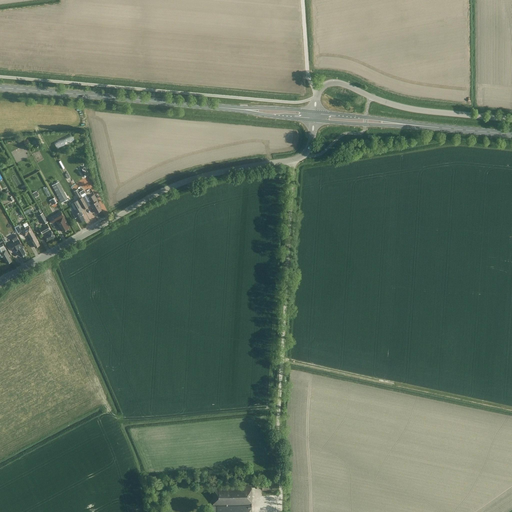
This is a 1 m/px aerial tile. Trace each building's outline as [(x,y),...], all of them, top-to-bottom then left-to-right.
[(56,143),(59,149),(76,139),(72,134),(56,143)] [(51,185),(61,203),(68,199),(58,182),(51,185)] [(88,207),(82,197),(77,189),(73,191),(78,199),(83,209),(88,207)] [(93,204),(90,205),(91,206),(92,208),(93,208),(96,213),(101,210),(99,206),(100,205),(99,203),(94,194),(89,197),(93,204)] [(83,209),(78,199),(70,204),(76,213),(73,215),(75,218),(76,217),(79,222),(84,219),(82,215),(83,215),(81,211),(83,209)] [(42,213),(40,208),(35,211),(36,212),(39,211),(41,214),(38,216),(43,225),(48,222),(43,212),(42,213)] [(60,227),(63,232),(69,228),(60,211),(49,218),(51,223),(55,221),(57,224),(59,227),(60,227)] [(39,229),(46,241),(54,237),(47,224),(39,229)] [(37,240),(29,226),(22,231),(25,236),(28,234),(31,239),(30,240),(32,243),(35,247),(39,245),(36,241),(37,240)] [(23,247),(18,239),(15,234),(11,237),(14,242),(10,244),(13,249),(15,248),(16,252),(17,251),(20,256),(25,253),(22,248),(23,247)] [(0,257),(1,256),(3,259),(4,259),(6,264),(11,261),(9,256),(5,249),(4,247),(2,244),(0,244),(0,257)] [(251,511),(252,486),(214,486),(213,505),(249,505),(249,506),(211,507),(211,511),(251,511)]
